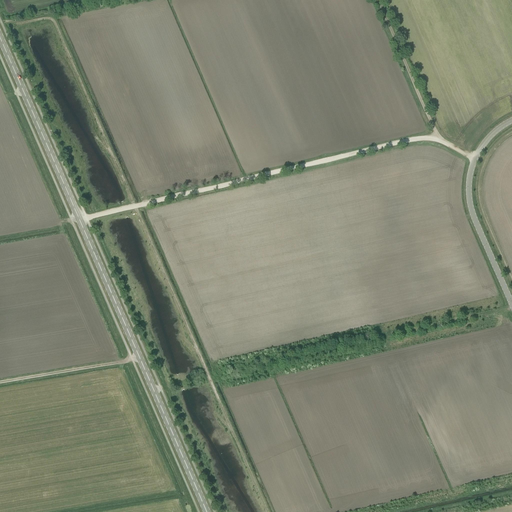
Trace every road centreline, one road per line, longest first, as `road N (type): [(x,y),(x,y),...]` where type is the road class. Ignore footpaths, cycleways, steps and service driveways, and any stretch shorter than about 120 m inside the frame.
road 1 (primary): [(205,511),(0,38)]
road 2 (track): [(437,139),(414,138),(86,218)]
road 3 (track): [(217,376),(511,308)]
road 4 (unclassified): [(511,303),(471,210),(469,181),(489,133),(511,120)]
road 5 (track): [(376,0),(437,139)]
road 6 (track): [(138,358),(0,383)]
